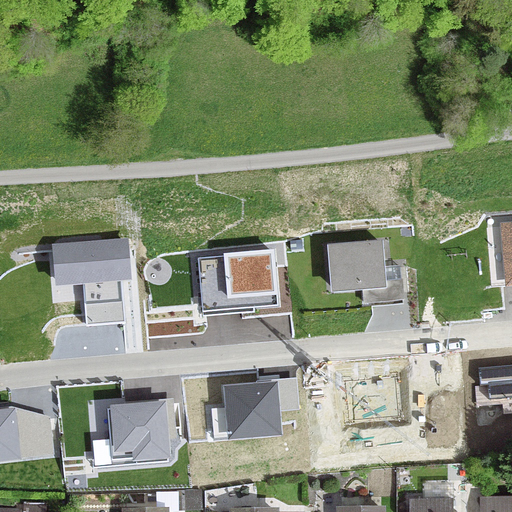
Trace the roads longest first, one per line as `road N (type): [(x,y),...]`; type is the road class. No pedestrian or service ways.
road 1 (residential): [(511,333),(0,377)]
road 2 (residential): [(511,134),(0,178)]
